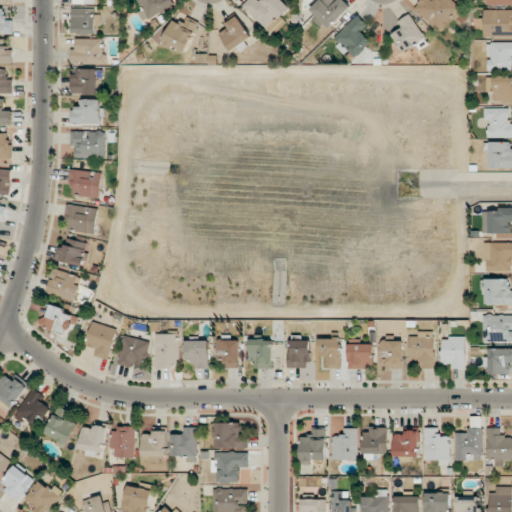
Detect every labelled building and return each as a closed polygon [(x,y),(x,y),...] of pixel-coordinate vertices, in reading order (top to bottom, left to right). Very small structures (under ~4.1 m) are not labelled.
[(140,0),(144,9),(139,10),(142,20),(175,7),(172,0),(140,0)] [(290,8),(282,0),(260,0),(260,1),(259,0),(248,0),(243,5),(266,28),(278,17),(279,18),(290,8)] [(351,7),(344,0),(337,0),(337,1),(336,0),(320,0),(309,11),(327,30),(351,7)] [(451,0),(421,0),(414,6),(439,33),(463,11),(451,0)] [(0,34),(14,34),(14,21),(6,21),(6,9),(0,8),(0,34)] [(96,34),(96,8),(73,8),(72,34),(96,34)] [(511,9),(484,9),(484,37),(511,36),(511,9)] [(185,53),(200,23),(177,13),(163,42),(185,53)] [(392,35),(404,53),(426,38),(410,14),(398,21),(403,28),(392,35)] [(368,25),(357,15),(336,38),(357,58),(372,42),(362,32),(368,25)] [(252,37),(238,16),(226,23),(229,28),(220,34),(231,51),(252,37)] [(0,63),(12,63),(11,46),(2,46),(2,38),(0,38),(0,63)] [(104,39),(75,39),(75,48),(71,48),(72,64),(104,63),(104,39)] [(511,42),(487,42),(487,55),(489,55),(489,70),(511,69),(511,42)] [(0,93),(13,93),(13,78),(8,78),(8,69),(0,68),(0,93)] [(98,94),(98,69),(73,69),(73,94),(98,94)] [(511,75),(487,77),(488,99),(511,97),(511,75)] [(0,123),(13,124),(14,111),(6,111),(6,99),(0,99),(0,123)] [(71,108),(71,124),(103,124),(103,99),(83,99),(83,108),(71,108)] [(510,108),(485,108),(485,120),(489,119),(490,138),(511,137),(511,123),(510,124),(510,108)] [(106,157),(106,131),(71,131),(71,146),(76,146),(76,158),(106,157)] [(11,133),(0,132),(0,159),(11,159),(11,133)] [(511,167),(511,149),(511,150),(511,141),(491,142),(491,168),(511,167)] [(0,193),(11,194),(11,169),(0,168),(0,193)] [(103,173),(71,169),(69,186),(75,187),(74,194),(99,198),(103,173)] [(98,207),(68,205),(66,229),(96,232),(98,207)] [(511,208),(484,209),(484,233),(511,233),(511,221),(511,208)] [(84,265),(89,242),(67,238),(65,249),(59,248),(57,260),(84,265)] [(511,271),(511,256),(511,242),(486,243),(486,271),(511,271)] [(46,293),(75,302),(83,277),(54,268),(46,293)] [(510,278),(485,279),(485,304),(511,303),(511,289),(510,290),(510,278)] [(53,306),(46,327),(71,336),(78,315),(53,306)] [(118,328),(93,322),(86,346),(96,348),(95,356),(110,359),(118,328)] [(410,336),(410,359),(422,358),(422,368),(436,368),(435,331),(419,331),(419,336),(410,336)] [(179,333),(156,334),(156,368),(179,367),(179,333)] [(119,362),(144,369),(151,342),(126,335),(119,362)] [(466,369),(467,338),(443,337),(442,364),(451,364),(451,368),(466,369)] [(319,338),(319,355),(327,355),(328,368),(342,368),(342,338),(319,338)] [(252,368),(273,368),(272,339),(251,339),(252,368)] [(195,368),(210,368),(209,340),(186,341),(187,361),(195,360),(195,368)] [(240,340),(218,340),(217,367),(239,367),(240,340)] [(290,368),(310,367),(310,340),(289,340),(290,368)] [(382,340),(381,367),(403,368),(404,341),(382,340)] [(349,368),(366,368),(366,365),(375,365),(374,343),(349,344),(349,368)] [(490,374),(511,374),(511,363),(511,362),(511,348),(489,349),(490,374)] [(17,377),(14,381),(7,374),(0,382),(0,397),(11,408),(29,388),(17,377)] [(15,417),(24,423),(27,419),(40,427),(52,407),(42,401),(45,395),(33,388),(15,417)] [(68,418),(71,412),(60,406),(45,434),(67,445),(78,424),(68,418)] [(248,448),(248,434),(242,434),(242,422),(216,423),(216,448),(248,448)] [(102,453),(108,429),(85,423),(79,447),(102,453)] [(135,428),(112,427),(111,449),(115,449),(114,457),(134,457),(135,428)] [(171,434),(171,456),(187,456),(187,462),(197,462),(197,427),(184,427),(184,434),(171,434)] [(365,459),(376,459),(376,453),(388,452),(387,427),(371,427),(371,431),(364,432),(365,459)] [(425,460),(450,460),(450,436),(441,436),(441,427),(426,427),(425,460)] [(301,437),(301,465),(312,464),(312,460),(327,460),(326,428),(312,429),(312,437),(301,437)] [(333,459),(358,460),(358,428),(344,428),(344,436),(333,435),(333,459)] [(456,460),(484,460),(483,428),(468,428),(468,432),(456,432),(456,460)] [(511,459),(511,436),(502,436),(501,428),(487,428),(488,461),(511,459)] [(394,456),(420,457),(421,430),(405,430),(404,434),(394,434),(394,456)] [(0,478),(12,459),(0,451),(0,478)] [(249,452),(217,452),(217,483),(240,482),(240,467),(249,467),(249,452)] [(21,498),(35,479),(16,465),(2,484),(21,498)] [(32,511),(33,511),(49,511),(65,493),(55,484),(51,489),(40,480),(26,498),(37,506),(32,511)] [(148,511),(152,489),(127,486),(123,511),(148,511)] [(215,511),(239,511),(240,504),(248,504),(248,489),(215,488),(215,511)] [(511,511),(511,488),(489,488),(488,511),(511,511)] [(389,511),(390,490),(378,489),(378,497),(363,496),(362,511),(389,511)] [(332,511),(357,511),(357,507),(351,507),(352,491),(333,491),(332,511)] [(450,511),(451,493),(426,492),(425,511),(450,511)] [(85,500),(88,511),(110,511),(107,495),(85,500)] [(420,511),(420,496),(395,496),(395,511),(420,511)] [(480,511),(481,497),(458,497),(457,511),(480,511)] [(327,511),(327,499),(303,499),(303,511),(327,511)]
